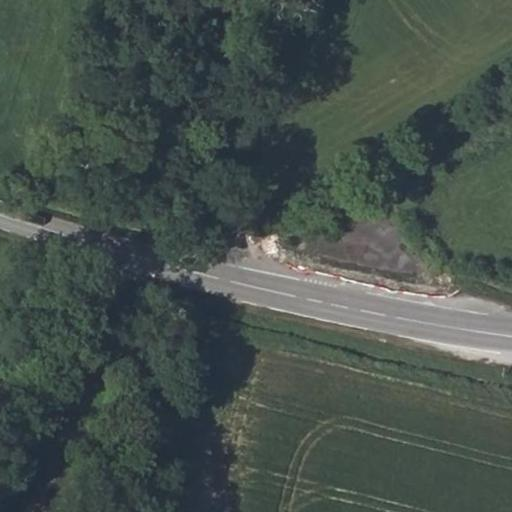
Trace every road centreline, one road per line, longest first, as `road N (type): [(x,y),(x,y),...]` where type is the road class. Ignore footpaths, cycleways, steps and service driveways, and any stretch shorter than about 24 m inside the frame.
road 1 (tertiary): [(0,211),(333,303),(511,333)]
road 2 (track): [(29,511),(104,245)]
road 3 (track): [(333,303),(385,210),(439,154),(511,114)]
